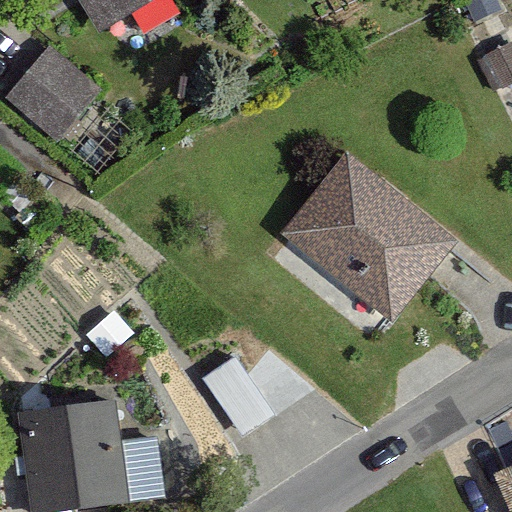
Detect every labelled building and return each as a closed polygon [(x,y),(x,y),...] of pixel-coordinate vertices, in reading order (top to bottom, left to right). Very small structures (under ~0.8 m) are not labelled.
[(79,0),(98,31),(151,0),(79,0)] [(9,99),(58,140),(98,93),(49,51),(9,99)] [(349,156),(286,233),(392,319),(455,241),(349,156)] [(214,373),(245,425),(266,413),(234,360),(214,373)] [(114,404),(20,416),(32,511),(47,511),(160,497),(153,443),(120,447),(114,404)] [(511,470),(497,477),(511,511),(511,470)]
